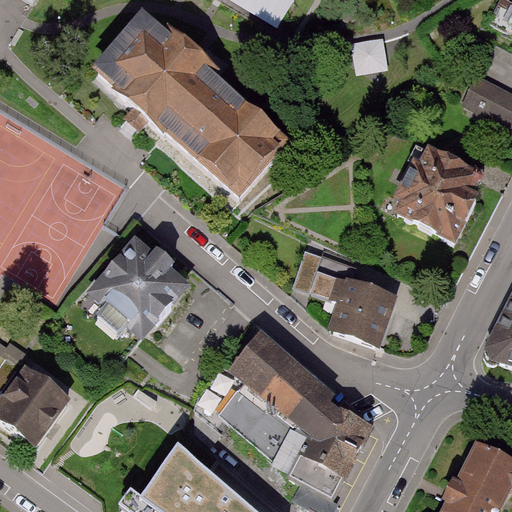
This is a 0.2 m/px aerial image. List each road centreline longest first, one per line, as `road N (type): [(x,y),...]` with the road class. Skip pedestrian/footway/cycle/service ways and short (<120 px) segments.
road 1 (residential): [(437,390),(396,390),(317,353),(149,207)]
road 2 (residential): [(437,390),(511,248)]
road 3 (residential): [(368,511),(437,390)]
